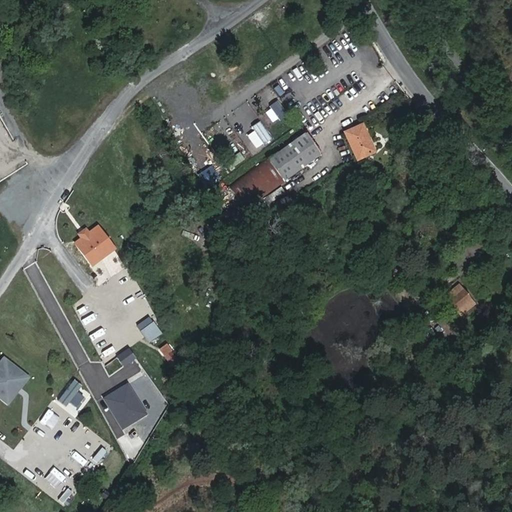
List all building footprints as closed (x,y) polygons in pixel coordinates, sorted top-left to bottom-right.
[(345,135),(358,165),(374,157),(361,128),(345,135)] [(306,135),(271,160),(286,181),(321,156),(306,135)] [(271,160),(269,158),(227,187),(245,213),(287,183),(286,181),(271,160)] [(192,219),(184,223),(191,237),(199,233),(192,219)] [(94,222),(69,240),(88,266),(113,248),(94,222)] [(385,266),(373,272),(380,284),(391,278),(385,266)] [(476,307),(461,289),(446,301),(462,319),(476,307)] [(134,325),(147,342),(160,333),(147,316),(134,325)] [(164,360),(173,355),(165,342),(156,348),(164,360)] [(0,355),(0,401),(6,406),(28,377),(0,355)] [(119,429),(144,414),(125,382),(100,397),(119,429)] [(96,462),(104,450),(98,446),(90,458),(96,462)]
